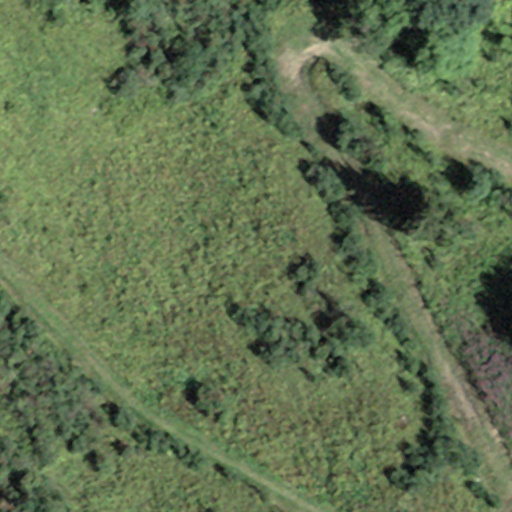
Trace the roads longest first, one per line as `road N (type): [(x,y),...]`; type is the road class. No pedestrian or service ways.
road 1 (track): [(511,163),(430,125),(325,35),(290,41),(283,60),(511,501)]
road 2 (track): [(325,511),(191,444),(123,396),(0,267)]
